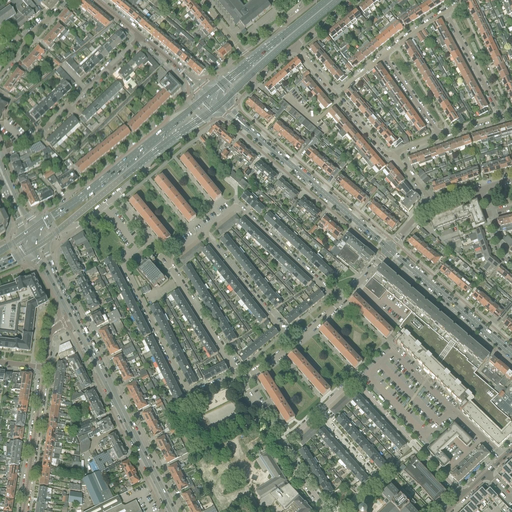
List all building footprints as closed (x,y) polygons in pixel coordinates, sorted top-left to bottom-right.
[(34,17),(39,12),(36,8),(29,0),(14,0),(11,3),(19,13),(20,15),(27,9),(34,17)] [(54,0),(43,0),(40,4),(43,6),(44,8),(46,10),(50,12),(51,11),(57,4),(58,3),(54,0)] [(81,0),(77,5),(82,9),(87,2),(85,0),(81,0)] [(114,5),(114,6),(117,8),(118,8),(123,2),(121,0),(117,0),(114,5)] [(119,10),(122,12),(131,1),(129,0),(124,0),(123,2),(118,8),(120,10),(119,10)] [(131,0),(131,1),(122,12),(124,14),(125,14),(126,15),(135,4),(137,1),(135,0),(131,0)] [(217,0),(234,20),(233,21),(236,26),(240,23),(245,28),(271,7),(266,1),(266,0),(217,0)] [(369,0),(364,4),(369,11),(374,7),(369,0)] [(429,0),(424,0),(422,1),(424,5),(429,11),(434,8),(430,1),(429,0)] [(466,3),(466,4),(469,10),(476,7),(479,6),(476,0),(475,0),(474,1),(473,0),(473,1),(466,4),(466,3)] [(511,1),(506,3),(503,4),(505,10),(511,7),(511,1)] [(82,9),(86,12),(91,6),(90,5),(90,4),(87,2),(82,9)] [(186,8),(190,12),(196,7),(193,2),(186,8)] [(127,17),(130,19),(138,9),(139,8),(135,4),(126,15),(127,16),(127,17)] [(369,11),(364,4),(359,8),(359,9),(359,8),(364,14),(363,15),(366,19),(370,16),(367,13),(369,11)] [(424,5),(418,8),(423,15),(429,11),(424,5)] [(86,12),(84,14),(85,14),(88,18),(90,16),(96,9),(93,6),(92,7),(91,6),(86,12)] [(411,9),(417,19),(423,15),(418,8),(417,6),(411,9)] [(190,12),(187,14),(190,19),(193,17),(200,11),(196,7),(190,12)] [(469,10),(472,17),(479,13),(476,7),(469,10)] [(20,15),(19,13),(15,16),(9,8),(0,14),(0,26),(11,19),(14,24),(11,26),(16,32),(27,23),(20,15)] [(20,15),(27,23),(34,17),(27,9),(20,15)] [(87,28),(92,21),(99,13),(98,12),(99,11),(96,9),(90,16),(92,18),(87,24),(84,22),(79,29),(79,30),(83,33),(85,30),(87,28)] [(130,19),(134,22),(142,12),(138,9),(130,19)] [(411,9),(405,13),(411,23),(417,19),(411,9)] [(64,11),(62,14),(68,20),(70,22),(72,24),(73,22),(71,21),(74,17),(72,15),(69,13),(66,10),(64,11)] [(155,13),(153,16),(157,19),(161,14),(157,10),(155,13)] [(356,11),(351,15),(356,21),(359,19),(363,23),(366,21),(361,16),(360,17),(358,14),(359,13),(357,10),(356,11)] [(135,23),(138,25),(147,14),(143,11),(142,12),(134,22),(135,23)] [(192,22),(194,23),(204,16),(200,11),(193,17),(190,19),(192,21),(192,22)] [(472,17),(475,23),(482,20),(485,18),(482,12),(479,13),(472,17)] [(92,21),(96,25),(97,24),(104,16),(101,13),(100,14),(99,13),(92,21)] [(402,15),(397,18),(401,25),(403,24),(405,26),(404,27),(405,26),(411,23),(405,13),(402,15)] [(68,20),(62,14),(58,19),(66,26),(70,22),(68,20)] [(147,14),(138,25),(141,28),(142,29),(151,18),(147,14)] [(351,15),(346,19),(352,25),(356,21),(351,15)] [(97,28),(95,31),(98,34),(108,25),(112,22),(104,16),(97,24),(96,25),(95,26),(97,28)] [(151,18),(142,29),(146,33),(152,25),(157,19),(153,16),(152,17),(151,17),(151,18)] [(198,27),(201,26),(207,20),(204,16),(194,23),(195,23),(195,24),(197,26),(198,27)] [(346,19),(342,22),(347,29),(352,25),(346,19)] [(395,20),(390,24),(392,27),(397,33),(402,28),(403,28),(402,28),(399,24),(397,22),(395,19),(395,20)] [(73,24),(77,28),(81,24),(77,20),(73,24)] [(201,26),(204,30),(211,25),(207,20),(201,26)] [(434,24),(431,26),(435,32),(437,30),(444,26),(441,20),(440,20),(441,20),(434,24),(434,23),(433,24),(434,24)] [(475,23),(478,29),(485,26),(482,20),(475,23)] [(342,22),(337,26),(342,33),(347,29),(342,22)] [(58,24),(54,29),(60,34),(63,37),(63,36),(64,35),(65,35),(65,34),(67,32),(67,33),(67,32),(64,29),(66,28),(61,23),(59,25),(58,24)] [(152,25),(146,33),(150,36),(156,29),(152,25)] [(204,30),(202,32),(206,37),(208,35),(211,32),(215,29),(211,25),(204,30)] [(478,29),(481,36),(491,31),(488,25),(485,26),(478,29)] [(337,26),(332,30),(338,37),(342,33),(337,26)] [(437,30),(440,36),(448,33),(444,26),(437,30)] [(119,32),(115,35),(121,42),(126,38),(125,37),(127,35),(117,27),(116,28),(119,32)] [(392,27),(386,31),(391,37),(397,33),(392,27)] [(384,28),(379,33),(381,35),(386,42),(391,37),(386,31),(384,28)] [(54,29),(50,33),(56,38),(59,41),(63,37),(60,34),(54,29)] [(156,29),(150,36),(152,37),(155,39),(160,32),(156,29)] [(338,37),(332,30),(327,34),(328,34),(333,40),(332,40),(333,41),(338,37)] [(481,36),(484,42),(491,39),(490,35),(493,34),(491,31),(481,36)] [(157,42),(158,43),(164,36),(160,32),(155,39),(158,42),(157,42)] [(50,33),(46,37),(52,43),(54,45),(52,43),(56,38),(50,33)] [(160,44),(163,46),(168,39),(170,37),(166,33),(164,36),(158,43),(160,44)] [(441,37),(438,38),(441,44),(451,39),(448,33),(440,36),(441,37)] [(110,39),(117,46),(121,42),(115,35),(110,39)] [(381,35),(375,40),(380,46),(386,42),(381,35)] [(168,39),(163,46),(166,48),(165,49),(166,50),(172,42),(175,39),(171,36),(170,37),(168,39)] [(52,43),(46,37),(42,42),(43,43),(41,45),(46,49),(48,47),(50,49),(54,45),(52,43)] [(76,38),(74,40),(80,45),(78,46),(76,48),(78,50),(80,48),(84,45),(76,38)] [(106,44),(112,51),(117,46),(110,39),(106,44)] [(445,46),(447,49),(454,45),(451,39),(441,44),(440,44),(442,47),(445,46)] [(491,39),(484,42),(487,48),(494,45),(496,44),(495,40),(492,41),(491,39)] [(375,40),(370,44),(375,51),(380,46),(375,40)] [(367,41),(362,46),(362,47),(364,49),(369,55),(375,51),(370,44),(367,41)] [(403,45),(407,52),(413,48),(409,41),(409,42),(403,46),(403,45)] [(168,50),(171,53),(176,46),(172,42),(166,50),(168,51),(168,50)] [(310,49),(309,49),(314,55),(321,50),(318,47),(321,44),(319,42),(316,44),(315,44),(316,45),(310,49)] [(101,48),(108,55),(112,51),(106,44),(101,48)] [(225,44),(221,48),(226,55),(231,51),(225,44)] [(494,45),(487,48),(490,55),(497,51),(499,50),(496,44),(494,45)] [(173,55),(174,56),(182,47),(181,45),(179,48),(176,46),(171,53),(174,55),(173,55)] [(226,55),(221,48),(218,45),(214,49),(221,59),(226,55)] [(447,49),(450,55),(457,51),(454,45),(447,49)] [(413,48),(407,52),(410,58),(417,54),(420,52),(416,46),(413,48)] [(38,47),(34,51),(39,56),(43,52),(38,47)] [(182,47),(174,56),(176,57),(179,59),(184,53),(186,50),(184,49),(184,48),(182,47)] [(362,47),(357,51),(359,53),(364,60),(369,55),(364,49),(362,47)] [(97,52),(104,59),(108,55),(101,48),(97,52)] [(314,55),(319,60),(325,55),(321,50),(314,55)] [(34,51),(30,56),(35,61),(39,56),(34,51)] [(450,55),(454,61),(461,57),(457,51),(450,55)] [(490,55),(493,61),(500,58),(497,51),(490,55)] [(93,56),(99,63),(104,59),(97,52),(93,56)] [(153,70),(150,73),(151,75),(159,67),(145,52),(142,56),(140,53),(135,57),(142,64),(144,66),(148,62),(152,67),(151,68),(153,70)] [(184,53),(179,59),(182,62),(181,62),(183,63),(188,56),(190,54),(188,52),(187,54),(184,53)] [(410,58),(414,64),(421,60),(424,58),(420,52),(417,54),(410,58)] [(359,53),(353,58),(359,64),(364,60),(359,53)] [(207,58),(205,61),(207,62),(209,60),(215,64),(217,61),(210,55),(207,58)] [(319,60),(324,66),(330,60),(325,55),(319,60)] [(30,56),(26,60),(31,65),(35,61),(30,56)] [(88,60),(95,67),(99,63),(93,56),(88,60)] [(184,64),(187,66),(192,59),(188,56),(183,63),(184,64)] [(192,59),(187,66),(190,68),(189,69),(191,70),(198,61),(199,59),(201,57),(199,56),(197,58),(195,61),(192,59)] [(137,69),(142,64),(135,57),(131,62),(137,69)] [(454,61),(457,67),(464,63),(461,57),(454,61)] [(349,58),(346,60),(348,62),(348,63),(350,65),(353,68),(352,69),(353,69),(359,64),(353,58),(351,60),(349,58)] [(493,61),(496,68),(503,64),(500,58),(493,61)] [(297,59),(292,64),(298,70),(302,65),(297,60),(297,59)] [(31,65),(26,60),(21,64),(27,70),(31,65)] [(84,64),(90,71),(95,67),(88,60),(84,64)] [(324,66),(328,71),(334,66),(330,60),(324,66)] [(414,64),(418,70),(425,66),(421,60),(414,64)] [(192,70),(195,73),(200,66),(198,64),(200,63),(198,61),(191,70),(192,71),(192,70)] [(133,73),(137,69),(131,62),(126,66),(133,73)] [(200,66),(195,73),(197,75),(199,76),(204,69),(207,71),(210,70),(203,63),(200,66)] [(457,67),(460,73),(467,70),(464,63),(457,67)] [(503,64),(496,68),(499,74),(506,70),(504,67),(508,66),(506,63),(503,64)] [(79,65),(78,67),(79,68),(79,69),(80,69),(82,72),(84,74),(86,75),(90,71),(84,64),(81,67),(79,65)] [(292,64),(287,68),(293,74),(298,70),(292,64)] [(374,78),(378,75),(384,71),(380,64),(380,65),(374,69),(373,69),(376,73),(373,74),(373,76),(374,78)] [(129,77),(133,73),(126,66),(122,70),(129,77)] [(334,66),(328,71),(333,76),(339,71),(334,66)] [(418,70),(421,76),(428,71),(425,66),(418,70)] [(287,68),(283,72),(289,78),(293,74),(287,68)] [(342,68),(333,76),(338,82),(338,81),(343,77),(344,77),(341,74),(344,71),(342,68)] [(17,69),(14,74),(20,79),(24,74),(17,69)] [(124,81),(129,77),(122,70),(118,74),(124,81)] [(421,76),(425,82),(432,77),(434,76),(430,70),(428,71),(421,76)] [(460,73),(464,80),(471,76),(467,70),(460,73)] [(499,74),(502,80),(509,77),(506,70),(499,74)] [(38,71),(34,75),(39,80),(43,77),(42,74),(38,71)] [(378,75),(375,77),(379,83),(382,81),(388,76),(384,71),(378,75)] [(283,72),(278,76),(284,82),(289,78),(283,72)] [(14,74),(10,79),(16,83),(20,79),(14,74)] [(158,86),(162,90),(169,98),(171,99),(180,90),(181,89),(180,87),(168,75),(158,86)] [(278,76),(274,80),(280,86),(284,82),(278,76)] [(382,81),(384,84),(381,86),(381,87),(383,89),(383,88),(386,87),(392,82),(388,76),(382,81)] [(432,77),(425,82),(429,88),(438,82),(434,76),(432,77)] [(464,87),(467,86),(474,82),(471,76),(464,80),(461,81),(464,87)] [(302,82),(307,88),(313,83),(308,77),(308,78),(303,83),(302,82)] [(502,80),(505,87),(511,83),(509,77),(502,80)] [(150,78),(141,87),(143,89),(152,80),(150,78)] [(10,79),(6,83),(13,88),(16,90),(19,86),(16,83),(10,79)] [(63,80),(58,84),(60,86),(67,93),(71,89),(70,88),(68,85),(66,83),(65,82),(64,81),(63,80)] [(274,80),(269,84),(275,90),(276,91),(281,87),(280,86),(274,80)] [(429,88),(432,94),(442,87),(439,81),(438,82),(429,88)] [(386,87),(383,88),(388,94),(390,92),(396,88),(392,82),(386,87)] [(467,86),(464,87),(468,93),(477,88),(474,82),(467,86)] [(13,88),(6,83),(3,88),(5,89),(9,93),(13,88)] [(114,86),(112,87),(118,93),(122,89),(116,83),(114,85),(114,86)] [(307,88),(312,94),(318,89),(313,83),(307,88)] [(275,90),(269,84),(264,88),(265,88),(270,94),(275,90)] [(60,86),(56,90),(63,97),(67,93),(60,86)] [(129,88),(126,91),(130,95),(138,87),(137,86),(132,91),(131,91),(129,88)] [(110,90),(108,91),(113,97),(118,93),(112,87),(109,89),(110,90)] [(141,87),(132,96),(133,98),(143,89),(141,87)] [(349,99),(356,94),(358,92),(353,87),(351,89),(351,88),(350,89),(351,89),(345,94),(345,93),(344,94),(349,99)] [(432,94),(436,99),(446,94),(446,93),(442,87),(432,94)] [(390,92),(388,94),(392,100),(400,93),(396,88),(390,92)] [(468,93),(471,100),(474,98),(481,94),(477,88),(468,93)] [(312,94),(316,99),(322,94),(318,89),(312,94)] [(56,90),(52,95),(58,102),(63,97),(56,90)] [(153,99),(160,107),(164,103),(166,102),(165,102),(169,98),(162,90),(161,91),(162,92),(160,94),(159,93),(155,97),(156,98),(154,100),(153,99)] [(105,94),(104,96),(109,101),(113,97),(108,91),(107,91),(105,93),(105,94)] [(400,93),(392,100),(396,105),(398,104),(405,99),(400,93)] [(316,99),(321,104),(327,99),(322,94),(316,99)] [(349,99),(354,105),(360,99),(356,94),(349,99)] [(446,94),(436,99),(440,105),(447,101),(449,99),(446,94)] [(474,98),(477,104),(484,100),(481,94),(474,98)] [(52,95),(47,99),(54,106),(58,102),(52,95)] [(101,98),(99,100),(105,105),(109,101),(104,96),(103,95),(101,97),(101,98)] [(132,96),(123,105),(124,106),(133,98),(132,96)] [(246,104),(252,109),(257,102),(252,98),(249,101),(246,104)] [(47,99),(43,103),(49,110),(54,106),(47,99)] [(97,102),(95,104),(100,109),(105,105),(99,100),(99,99),(96,101),(97,102)] [(144,107),(144,108),(151,116),(155,112),(157,111),(156,110),(160,107),(153,99),(152,100),(153,101),(151,103),(150,102),(146,105),(147,106),(145,109),(144,107)] [(327,99),(321,104),(326,110),(326,109),(331,105),(332,105),(327,99)] [(354,105),(359,110),(365,105),(360,99),(354,105)] [(400,106),(396,109),(398,112),(402,109),(409,105),(405,99),(398,104),(400,106)] [(484,100),(477,104),(480,110),(477,112),(479,116),(488,111),(487,111),(485,108),(487,107),(488,107),(484,100)] [(440,105),(444,111),(450,107),(447,101),(440,105)] [(255,112),(256,112),(261,106),(257,102),(252,109),(253,110),(252,110),(255,112)] [(43,103),(38,107),(45,114),(49,110),(43,103)] [(92,106),(91,108),(96,114),(100,109),(95,104),(94,103),(92,105),(92,106)] [(359,110),(363,115),(369,110),(371,108),(367,103),(365,105),(359,110)] [(123,105),(104,123),(106,125),(124,106),(123,105)] [(402,109),(398,112),(400,115),(404,112),(406,115),(413,110),(409,105),(402,109)] [(259,115),(260,116),(265,109),(261,106),(256,112),(257,113),(257,114),(259,116),(259,115)] [(450,107),(444,111),(447,117),(454,113),(456,112),(456,110),(455,109),(454,109),(452,106),(450,107)] [(38,107),(34,111),(41,118),(45,114),(38,107)] [(88,110),(86,112),(91,118),(96,114),(91,108),(90,107),(87,110),(88,110)] [(265,109),(260,116),(261,117),(261,118),(263,119),(264,119),(271,111),(272,111),(267,107),(265,109)] [(135,116),(135,117),(142,124),(146,121),(147,119),(151,116),(144,108),(143,108),(144,109),(142,112),(141,110),(137,114),(138,115),(136,117),(135,116)] [(328,113),(333,119),(339,114),(334,108),(329,113),(328,113)] [(264,119),(268,123),(274,117),(277,112),(275,110),(274,109),(273,109),(272,111),(271,111),(264,119)] [(363,115),(368,120),(374,115),(369,110),(363,115)] [(406,115),(410,121),(417,116),(413,110),(406,115)] [(27,113),(25,115),(33,124),(35,121),(36,122),(41,118),(34,111),(30,115),(27,113)] [(81,116),(82,117),(87,122),(91,118),(86,112),(86,111),(83,114),(84,114),(82,116),(81,115),(81,116)] [(368,120),(372,126),(378,120),(380,119),(381,118),(376,113),(374,115),(368,120)] [(454,113),(447,117),(451,124),(452,124),(451,123),(458,119),(458,120),(454,113)] [(333,119),(338,124),(344,119),(339,114),(333,119)] [(410,121),(414,126),(421,122),(417,116),(410,121)] [(72,117),(67,121),(73,127),(78,123),(72,117)] [(142,124),(135,117),(134,117),(135,118),(133,120),(132,119),(128,123),(129,124),(127,126),(126,125),(125,126),(133,133),(137,129),(137,130),(138,128),(142,124)] [(338,124),(335,126),(340,132),(342,129),(343,129),(349,124),(344,119),(338,124)] [(378,120),(372,126),(377,131),(383,126),(385,124),(380,119),(378,120)] [(67,121),(63,125),(69,132),(73,127),(67,121)] [(276,131),(278,132),(283,126),(279,122),(274,128),(274,129),(274,130),(276,132),(276,131)] [(427,132),(424,128),(425,128),(421,122),(414,126),(418,132),(417,133),(420,136),(426,132),(427,132)] [(89,125),(87,127),(91,132),(98,125),(96,123),(92,127),(90,127),(89,125)] [(104,123),(95,132),(97,134),(106,125),(104,123)] [(340,132),(338,133),(342,138),(347,135),(353,129),(349,124),(343,129),(342,129),(340,132)] [(377,131),(381,136),(388,131),(385,128),(387,126),(385,124),(383,126),(377,131)] [(63,125),(59,129),(65,136),(69,132),(63,125)] [(213,133),(216,136),(222,128),(218,125),(217,125),(216,125),(215,125),(215,126),(212,130),(211,129),(208,133),(211,136),(213,133)] [(505,125),(498,127),(501,138),(508,136),(505,125)] [(113,134),(120,142),(124,139),(126,138),(125,138),(130,134),(123,126),(122,127),(123,128),(121,130),(120,128),(116,132),(117,133),(114,135),(113,134)] [(282,135),(282,136),(288,129),(283,126),(278,132),(279,133),(279,134),(281,136),(282,135)] [(498,127),(491,129),(494,137),(494,140),(495,140),(501,138),(500,135),(498,127)] [(214,142),(216,144),(227,132),(223,129),(222,129),(222,128),(216,136),(218,137),(214,142)] [(59,129),(54,133),(60,140),(65,136),(59,129)] [(286,139),(292,133),(288,129),(282,136),(284,137),(283,138),(285,140),(286,139)] [(347,135),(352,140),(358,135),(353,129),(347,135)] [(491,129),(485,131),(488,141),(494,140),(491,129)] [(292,133),(286,139),(288,141),(287,141),(289,143),(290,142),(290,143),(296,136),(298,134),(294,130),(292,133)] [(381,136),(386,141),(392,136),(388,131),(381,136)] [(485,131),(478,133),(480,141),(481,144),(488,142),(488,141),(485,131)] [(95,132),(86,141),(87,143),(97,134),(95,132)] [(227,132),(216,144),(221,147),(231,136),(230,136),(230,135),(227,132)] [(54,133),(50,138),(56,144),(58,147),(62,143),(63,142),(60,140),(54,133)] [(480,141),(478,133),(471,135),(471,136),(473,143),(480,141)] [(104,142),(103,142),(110,150),(114,147),(116,146),(115,146),(120,142),(113,134),(112,135),(113,136),(111,137),(110,136),(106,140),(107,141),(104,143),(104,142)] [(296,136),(290,143),(292,144),(291,145),(294,147),(294,146),(295,146),(300,140),(298,138),(300,135),(298,134),(296,136)] [(352,140),(356,145),(362,140),(358,135),(352,140)] [(220,155),(223,157),(227,152),(225,150),(226,150),(230,145),(235,140),(231,136),(221,147),(220,148),(223,151),(220,155)] [(392,136),(386,141),(391,147),(393,145),(395,148),(402,142),(400,138),(396,141),(392,136)] [(469,136),(461,139),(464,146),(471,144),(471,143),(471,144),(468,137),(469,136)] [(202,137),(199,139),(206,147),(208,144),(202,137)] [(56,144),(50,138),(45,142),(51,148),(56,144)] [(300,140),(295,146),(299,150),(301,147),(303,146),(305,148),(311,141),(308,139),(307,140),(307,141),(306,141),(302,138),(300,140)] [(305,154),(310,158),(315,151),(317,150),(313,147),(318,141),(315,138),(306,149),(308,151),(305,154)] [(461,139),(455,141),(458,149),(464,146),(461,139)] [(356,145),(354,147),(359,152),(361,150),(367,145),(362,140),(356,145)] [(87,143),(86,141),(77,149),(79,151),(87,143)] [(455,141),(448,143),(451,151),(458,149),(455,141)] [(94,150),(93,150),(100,158),(104,155),(106,154),(110,150),(103,142),(102,142),(101,143),(100,143),(99,144),(100,145),(96,148),(97,149),(95,151),(94,150)] [(11,158),(10,159),(11,164),(19,161),(19,162),(24,160),(41,151),(45,149),(39,143),(26,150),(26,149),(24,149),(27,155),(22,157),(18,159),(16,153),(10,156),(11,158)] [(227,152),(223,157),(226,160),(229,156),(231,154),(232,155),(235,152),(237,154),(237,153),(243,146),(238,143),(234,148),(230,153),(229,154),(227,152)] [(448,143),(442,146),(444,153),(448,152),(449,155),(452,154),(451,151),(448,143)] [(361,150),(365,156),(372,150),(367,145),(361,150)] [(238,156),(235,159),(237,161),(241,157),(248,150),(244,147),(243,147),(243,146),(237,153),(237,154),(236,155),(238,156)] [(442,146),(435,148),(438,155),(438,156),(439,158),(445,156),(444,153),(442,146)] [(45,149),(41,151),(44,157),(50,154),(53,153),(48,147),(45,149)] [(435,148),(429,150),(431,158),(438,156),(435,148)] [(84,158),(83,158),(90,166),(94,163),(96,162),(100,158),(93,150),(94,151),(91,153),(90,152),(86,156),(87,157),(85,159),(84,158)] [(244,160),(246,161),(252,154),(248,150),(241,157),(242,158),(238,162),(240,164),(244,160)] [(365,156),(362,159),(367,164),(370,161),(376,156),(372,150),(365,156)] [(422,153),(425,160),(426,163),(432,161),(431,158),(429,150),(422,153)] [(313,161),(314,161),(319,155),(315,151),(310,158),(311,159),(311,160),(313,162),(313,161)] [(422,153),(416,155),(418,162),(418,163),(419,166),(426,163),(425,160),(422,153)] [(242,173),(244,176),(249,170),(247,169),(252,164),(252,163),(256,158),(252,154),(246,161),(248,163),(246,166),(246,167),(244,169),(245,170),(242,173)] [(181,161),(187,169),(194,164),(188,155),(186,157),(181,161)] [(319,155),(314,161),(315,163),(317,165),(318,165),(324,159),(319,155)] [(418,163),(416,155),(408,158),(409,158),(411,165),(418,163)] [(370,161),(367,164),(371,169),(375,166),(381,161),(376,156),(370,161)] [(57,158),(53,160),(56,166),(62,163),(57,158)] [(74,165),(73,166),(77,170),(80,174),(84,171),(85,171),(86,170),(90,166),(83,158),(84,159),(81,161),(80,160),(76,164),(77,165),(75,167),(74,165)] [(505,159),(503,160),(504,164),(505,164),(507,168),(511,166),(511,164),(511,161),(510,161),(509,158),(505,159)] [(31,164),(14,171),(16,176),(28,172),(27,169),(28,169),(28,170),(33,168),(32,167),(35,165),(35,164),(36,164),(41,162),(40,159),(31,164)] [(322,168),(322,169),(328,162),(324,159),(318,165),(320,166),(319,167),(321,169),(322,168)] [(69,171),(63,175),(70,185),(77,180),(73,173),(77,170),(73,166),(71,164),(71,163),(68,160),(64,163),(69,171)] [(503,160),(497,161),(499,166),(500,165),(501,170),(507,168),(505,164),(504,164),(503,160)] [(20,162),(12,165),(14,171),(31,164),(30,161),(21,165),(20,162)] [(255,167),(253,169),(257,173),(258,171),(259,171),(259,170),(264,165),(263,164),(263,163),(263,162),(262,162),(261,162),(260,161),(255,167)] [(328,162),(322,169),(324,170),(323,171),(325,172),(326,172),(327,172),(333,165),(329,161),(328,162)] [(381,161),(375,166),(380,172),(380,171),(385,167),(386,167),(381,161)] [(497,161),(492,163),(493,167),(494,167),(495,171),(501,170),(500,165),(499,166),(497,161)] [(492,163),(486,165),(487,169),(488,169),(490,173),(495,171),(494,167),(493,167),(492,163)] [(187,169),(194,178),(201,172),(194,164),(187,169)] [(384,169),(389,175),(395,170),(390,164),(385,169),(384,169)] [(261,173),(258,176),(260,178),(264,173),(264,174),(269,168),(265,165),(264,165),(259,170),(259,171),(258,171),(261,173)] [(333,165),(327,172),(328,173),(327,174),(329,176),(330,175),(331,176),(334,178),(339,171),(333,165)] [(487,169),(486,165),(480,166),(481,171),(482,171),(484,175),(490,173),(488,169),(487,169)] [(265,174),(261,178),(263,180),(265,177),(267,179),(273,173),(273,172),(271,170),(269,168),(264,174),(265,174)] [(52,170),(42,176),(45,180),(54,173),(53,171),(52,170)] [(390,183),(391,183),(400,175),(395,170),(389,175),(386,178),(390,183)] [(194,178),(201,186),(208,180),(201,172),(194,178)] [(268,179),(266,181),(268,182),(266,184),(268,186),(267,187),(269,190),(272,187),(270,185),(272,183),(273,182),(278,176),(276,176),(277,175),(277,174),(276,174),(276,173),(275,173),(274,173),(274,174),(273,173),(267,179),(268,179)] [(27,174),(17,179),(20,184),(24,182),(27,181),(35,177),(34,175),(28,177),(27,174)] [(53,176),(46,181),(48,182),(51,186),(54,184),(56,182),(56,183),(62,191),(70,185),(63,175),(58,179),(59,181),(57,182),(53,176)] [(339,184),(340,185),(346,179),(342,175),(336,182),(337,182),(336,183),(338,185),(339,184)] [(395,188),(398,186),(404,181),(400,175),(391,183),(395,188)] [(155,182),(162,191),(169,185),(162,176),(160,178),(155,182)] [(344,188),(345,189),(350,183),(346,179),(340,185),(342,187),(341,187),(343,189),(344,188)] [(20,185),(23,191),(38,183),(41,182),(39,180),(29,184),(28,182),(20,185)] [(201,186),(208,194),(215,188),(208,180),(201,186)] [(239,185),(238,185),(245,191),(249,186),(248,185),(247,184),(242,180),(239,185)] [(278,188),(280,190),(286,183),(284,180),(283,181),(281,180),(276,185),(273,188),(272,187),(269,190),(265,194),(268,196),(273,190),(275,192),(278,188)] [(437,180),(431,182),(433,187),(432,187),(434,193),(439,191),(438,186),(439,186),(438,182),(437,180)] [(395,188),(395,189),(396,190),(397,191),(399,192),(402,190),(406,194),(406,199),(407,199),(413,205),(417,200),(417,201),(418,200),(417,200),(420,197),(414,193),(411,191),(412,190),(405,182),(404,181),(398,186),(395,188)] [(280,189),(280,190),(282,192),(281,193),(283,195),(290,187),(288,185),(289,185),(286,183),(280,189)] [(348,192),(349,192),(354,186),(350,183),(345,189),(346,190),(345,191),(347,192),(348,192)] [(36,185),(23,191),(26,196),(33,192),(32,190),(37,187),(36,185)] [(162,191),(169,199),(176,193),(169,185),(162,191)] [(352,195),(353,196),(359,189),(354,186),(349,192),(350,194),(349,194),(351,196),(352,195)] [(283,195),(285,197),(286,195),(289,197),(295,190),(292,188),(290,187),(283,195)] [(215,188),(208,194),(214,202),(222,197),(215,188)] [(33,192),(26,196),(28,202),(49,191),(47,189),(37,194),(36,191),(33,192)] [(356,199),(357,200),(363,193),(359,189),(353,196),(354,197),(354,198),(356,200),(356,199)] [(391,192),(386,197),(389,200),(393,203),(395,200),(391,197),(397,191),(396,190),(395,189),(391,192)] [(51,190),(28,202),(31,207),(53,196),(53,193),(51,190)] [(289,197),(291,199),(289,201),(291,203),(290,204),(292,206),(294,204),(297,200),(295,198),(299,194),(297,193),(297,192),(295,190),(289,197)] [(246,192),(241,198),(246,203),(249,200),(247,199),(250,195),(246,192)] [(357,201),(359,203),(360,202),(361,203),(362,202),(365,204),(368,200),(369,199),(367,197),(368,195),(364,192),(363,193),(357,200),(358,200),(357,201)] [(169,199),(176,207),(183,201),(176,193),(169,199)] [(249,200),(246,203),(250,207),(256,201),(256,200),(258,198),(252,193),(250,195),(247,199),(249,200)] [(130,203),(137,211),(144,206),(137,197),(135,199),(130,203)] [(292,208),(290,210),(293,213),(296,209),(299,212),(300,211),(308,202),(308,201),(306,199),(305,199),(304,198),(300,202),(298,201),(295,205),(292,208)] [(371,204),(367,208),(372,211),(378,205),(377,205),(380,202),(375,198),(373,201),(371,204)] [(413,205),(407,199),(406,199),(405,198),(400,204),(402,206),(401,206),(402,207),(403,207),(408,211),(413,205)] [(176,207),(182,215),(189,210),(183,201),(176,207)] [(256,201),(250,207),(254,210),(257,207),(258,209),(261,206),(256,201)] [(436,230),(435,229),(455,222),(471,216),(474,223),(471,224),(473,229),(480,226),(484,224),(483,222),(484,221),(477,201),(469,204),(470,205),(464,207),(464,206),(431,218),(432,222),(431,222),(434,231),(436,230)] [(304,215),(305,214),(313,205),(309,202),(308,202),(300,211),(304,215)] [(308,215),(310,217),(317,209),(316,209),(317,208),(313,205),(305,214),(307,215),(308,215)] [(376,214),(376,215),(382,208),(378,205),(372,211),(373,212),(373,213),(375,215),(376,214)] [(137,211),(143,220),(150,214),(144,206),(137,211)] [(257,207),(254,210),(259,215),(265,209),(261,206),(258,209),(257,207)] [(379,217),(380,218),(386,212),(387,210),(383,206),(382,208),(376,215),(378,216),(377,217),(379,218),(379,217)] [(317,209),(310,217),(312,218),(312,219),(314,221),(312,223),(314,225),(319,219),(317,217),(321,213),(319,212),(319,211),(318,210),(317,210),(317,209)] [(189,210),(182,215),(189,223),(196,217),(189,210)] [(386,212),(380,218),(382,219),(381,220),(383,222),(384,221),(384,222),(390,215),(391,214),(387,210),(386,212)] [(264,219),(269,224),(272,222),(271,220),(274,217),(269,213),(264,219)] [(143,220),(150,228),(157,222),(150,214),(143,220)] [(388,225),(389,225),(394,219),(390,215),(384,222),(386,223),(385,224),(387,226),(388,225)] [(269,224),(273,228),(279,222),(274,217),(271,220),(272,222),(269,224)] [(319,225),(318,226),(322,230),(324,228),(330,221),(328,219),(329,219),(327,217),(326,217),(322,221),(320,224),(319,225)] [(509,217),(503,218),(505,229),(511,227),(509,217)] [(241,221),(238,225),(242,229),(248,223),(243,218),(241,221)] [(503,218),(497,220),(500,232),(502,231),(502,230),(505,229),(503,218)] [(394,219),(389,225),(390,227),(393,230),(396,227),(397,228),(400,224),(398,222),(395,219),(394,219)] [(325,231),(327,233),(334,225),(332,223),(333,222),(331,221),(330,221),(324,228),(326,229),(325,231)] [(150,228),(157,236),(164,230),(157,222),(150,228)] [(273,228),(277,232),(280,229),(281,230),(284,227),(279,222),(273,228)] [(248,223),(242,229),(247,233),(252,227),(248,223)] [(331,237),(333,234),(339,228),(338,228),(339,227),(337,225),(336,226),(334,225),(327,233),(331,237)] [(315,226),(308,233),(311,235),(317,228),(315,226)] [(252,227),(247,233),(251,237),(257,231),(252,227)] [(277,232),(282,237),(288,231),(284,227),(281,230),(280,229),(277,232)] [(333,234),(331,237),(335,241),(343,232),(343,231),(341,229),(341,230),(339,228),(333,234)] [(475,233),(468,236),(469,239),(484,234),(483,231),(482,231),(481,229),(476,230),(474,231),(475,233)] [(164,230),(157,236),(163,244),(171,238),(164,230)] [(257,231),(251,237),(256,241),(262,235),(257,231)] [(282,237),(288,241),(290,239),(289,237),(292,234),(288,231),(282,237)] [(64,254),(77,247),(88,242),(83,232),(72,239),(72,240),(68,243),(68,242),(61,247),(61,249),(64,254)] [(288,241),(292,245),(297,239),(292,234),(289,237),(290,239),(288,241)] [(340,243),(344,247),(353,238),(348,234),(340,243)] [(408,242),(414,247),(419,240),(421,238),(416,234),(414,236),(411,240),(410,239),(408,242)] [(484,234),(469,239),(471,242),(477,240),(478,242),(485,240),(484,237),(485,237),(484,234)] [(226,235),(220,241),(224,245),(227,242),(228,244),(231,241),(226,235)] [(262,235),(256,241),(260,246),(266,240),(262,235)] [(340,253),(337,256),(348,266),(351,263),(353,265),(366,249),(353,238),(344,247),(340,253)] [(292,245),(295,249),(298,246),(299,247),(302,244),(297,239),(292,245)] [(266,240),(260,246),(265,250),(271,244),(266,240)] [(417,250),(418,250),(423,244),(419,240),(414,247),(415,248),(414,249),(417,250)] [(479,245),(472,247),(474,250),(480,248),(481,249),(487,247),(487,246),(488,245),(487,242),(486,243),(485,240),(478,242),(479,245)] [(227,242),(224,245),(228,251),(235,245),(231,241),(228,244),(227,242)] [(271,244),(265,250),(269,254),(275,248),(271,244)] [(295,249),(301,254),(306,248),(302,244),(299,247),(298,246),(295,249)] [(421,253),(422,254),(428,247),(423,244),(418,250),(419,251),(419,252),(421,254),(421,253)] [(235,245),(228,251),(233,257),(236,254),(235,252),(238,249),(235,245)] [(425,257),(426,257),(432,251),(433,249),(429,246),(428,247),(422,254),(423,255),(423,256),(425,258),(425,257)] [(77,247),(64,254),(65,255),(65,256),(65,257),(66,257),(67,260),(80,254),(77,247)] [(206,249),(202,252),(206,257),(212,252),(208,247),(206,249)] [(337,256),(340,253),(334,247),(329,252),(335,258),(337,256)] [(474,253),(476,257),(490,251),(489,248),(488,248),(487,247),(481,249),(481,250),(474,253)] [(275,248),(269,254),(274,258),(280,252),(275,248)] [(301,254),(306,259),(309,256),(308,255),(310,251),(306,248),(301,254)] [(236,254),(233,257),(236,261),(243,255),(238,249),(235,252),(236,254)] [(351,263),(348,266),(358,274),(359,275),(362,272),(361,272),(368,265),(368,264),(375,257),(366,249),(353,265),(351,263)] [(306,259),(310,262),(316,256),(310,251),(308,255),(309,256),(306,259)] [(430,261),(436,254),(432,251),(426,257),(427,259),(429,261),(430,261)] [(484,258),(485,261),(491,257),(490,254),(491,254),(490,251),(476,257),(477,260),(484,258)] [(212,252),(206,257),(210,262),(216,257),(212,252)] [(280,252),(274,258),(279,263),(284,256),(280,252)] [(430,261),(434,265),(438,261),(440,259),(440,258),(442,256),(437,253),(436,254),(430,261)] [(80,254),(67,260),(68,262),(68,263),(69,264),(70,266),(79,262),(78,261),(80,260),(79,258),(81,256),(80,254)] [(243,255),(236,261),(239,265),(243,262),(244,264),(247,261),(243,255)] [(284,256),(279,263),(283,267),(289,261),(284,256)] [(310,262),(314,266),(317,263),(318,264),(321,261),(316,256),(310,262)] [(112,257),(104,261),(107,267),(115,263),(112,257)] [(216,257),(210,262),(214,267),(220,261),(216,257)] [(483,268),(486,271),(496,260),(494,258),(493,259),(491,257),(485,261),(487,263),(483,268)] [(70,266),(74,275),(78,274),(79,276),(82,274),(81,272),(84,270),(82,266),(81,267),(80,265),(84,263),(84,261),(82,259),(80,260),(78,261),(79,262),(70,266)] [(136,270),(153,289),(157,285),(159,288),(168,280),(165,277),(164,278),(162,276),(164,275),(153,263),(155,261),(153,259),(151,261),(149,259),(146,261),(145,260),(138,266),(139,267),(136,270)] [(496,260),(486,271),(489,273),(493,268),(496,270),(500,265),(498,263),(499,262),(496,260)] [(220,261),(214,267),(218,272),(224,266),(220,261)] [(243,262),(239,265),(244,270),(250,265),(247,261),(244,264),(243,262)] [(289,261),(283,267),(287,271),(293,265),(289,261)] [(314,266),(319,271),(325,265),(321,261),(318,264),(317,263),(314,266)] [(115,263),(107,267),(110,272),(117,268),(115,263)] [(443,273),(444,274),(450,268),(445,264),(440,271),(441,271),(440,272),(442,274),(443,273)] [(186,267),(182,269),(187,276),(190,274),(189,272),(192,269),(189,265),(186,267)] [(244,270),(249,276),(252,273),(250,272),(254,269),(250,265),(244,270)] [(293,265),(287,271),(292,275),(298,269),(293,265)] [(319,271),(324,276),(327,273),(326,272),(329,268),(325,265),(319,271)] [(379,285),(390,271),(383,265),(372,278),(379,285)] [(224,266),(218,272),(221,276),(228,271),(224,266)] [(448,277),(448,278),(454,271),(451,269),(453,267),(451,266),(450,268),(444,274),(446,276),(445,276),(447,278),(448,277)] [(95,267),(88,271),(90,277),(98,273),(95,267)] [(496,272),(500,276),(505,271),(501,267),(496,272)] [(117,268),(110,272),(113,278),(120,274),(117,268)] [(327,273),(324,276),(328,279),(334,273),(329,268),(326,272),(327,273)] [(190,274),(187,276),(189,280),(196,276),(192,269),(189,272),(190,274)] [(252,273),(249,276),(252,280),(258,275),(254,269),(250,272),(252,273)] [(298,269),(292,275),(297,279),(302,273),(298,269)] [(228,271),(221,276),(225,281),(232,276),(228,271)] [(393,297),(404,283),(398,278),(397,279),(396,277),(396,276),(390,271),(379,285),(372,278),(364,287),(379,300),(387,291),(393,297)] [(452,281),(453,281),(458,275),(454,271),(448,278),(450,279),(449,280),(451,282),(452,281)] [(503,278),(505,280),(510,274),(505,271),(500,276),(499,278),(501,280),(503,278)] [(302,273),(297,279),(301,283),(307,277),(302,273)] [(120,274),(113,278),(115,283),(123,279),(120,274)] [(78,287),(79,286),(88,281),(85,275),(75,281),(76,282),(78,286),(78,287)] [(258,275),(252,280),(255,284),(258,281),(260,283),(263,280),(258,275)] [(456,284),(457,285),(462,279),(458,275),(453,281),(454,283),(453,283),(456,285),(456,284)] [(28,288),(34,300),(37,307),(38,307),(38,308),(43,306),(42,305),(46,303),(33,276),(15,282),(16,284),(18,292),(19,292),(18,290),(22,289),(22,291),(26,290),(26,288),(28,288)] [(196,276),(189,280),(192,284),(196,282),(196,283),(197,284),(200,282),(196,276)] [(232,276),(225,281),(229,286),(236,280),(232,276)] [(307,277),(301,283),(306,288),(311,282),(307,277)] [(123,279),(115,283),(118,289),(126,285),(123,279)] [(460,288),(461,289),(467,282),(462,279),(457,285),(458,286),(458,287),(460,289),(460,288)] [(236,280),(229,286),(233,291),(240,285),(236,280)] [(258,281),(255,284),(260,290),(266,284),(263,280),(260,283),(258,281)] [(81,291),(82,292),(91,288),(88,281),(79,286),(80,289),(81,291)] [(196,282),(192,284),(196,291),(203,286),(200,282),(197,284),(196,283),(196,282)] [(467,282),(461,289),(465,292),(471,286),(467,282)] [(393,297),(407,309),(418,296),(413,291),(412,291),(410,290),(410,288),(404,283),(393,297)] [(7,286),(10,294),(16,292),(18,292),(16,284),(7,286)] [(266,284),(260,290),(264,295),(267,293),(266,291),(269,288),(266,284)] [(126,285),(118,289),(121,294),(128,290),(126,285)] [(240,285),(233,291),(237,296),(244,290),(240,285)] [(1,288),(3,296),(10,294),(7,286),(1,288)] [(203,286),(196,291),(200,297),(204,295),(202,293),(206,291),(203,286)] [(85,297),(85,298),(94,293),(91,288),(82,292),(83,295),(84,297),(85,297)] [(267,293),(264,295),(268,299),(274,294),(269,288),(266,291),(267,293)] [(475,293),(472,297),(476,300),(482,294),(477,290),(475,288),(473,291),(475,293)] [(128,290),(121,294),(124,299),(131,296),(128,290)] [(171,295),(168,297),(171,302),(174,300),(181,296),(178,290),(171,295)] [(244,290),(237,296),(241,300),(247,295),(244,290)] [(204,295),(200,297),(203,301),(210,297),(206,291),(202,293),(204,295)] [(320,291),(314,295),(319,301),(325,297),(320,291)] [(87,303),(88,304),(97,299),(94,293),(85,298),(86,301),(87,303)] [(274,294),(268,299),(271,304),(274,301),(275,303),(279,300),(274,294)] [(480,303),(481,304),(486,298),(482,294),(476,300),(478,302),(477,302),(479,304),(480,303)] [(241,300),(238,302),(242,307),(245,305),(251,300),(247,295),(241,300)] [(314,295),(310,299),(314,305),(319,301),(314,295)] [(131,296),(124,299),(127,305),(134,301),(132,298),(131,296)] [(181,296),(174,300),(177,305),(184,301),(181,296)] [(349,303),(361,315),(368,308),(355,296),(349,303)] [(415,299),(407,309),(412,313),(421,321),(433,308),(427,303),(426,303),(425,303),(425,302),(424,302),(424,301),(418,296),(415,299)] [(210,297),(203,301),(206,306),(209,303),(210,305),(214,303),(210,297)] [(484,307),(485,308),(490,301),(486,298),(481,304),(482,305),(481,306),(483,308),(484,307)] [(97,299),(88,304),(87,304),(88,306),(89,309),(90,310),(100,305),(97,299)] [(310,299),(304,303),(309,309),(314,305),(310,299)] [(37,307),(34,300),(27,304),(26,308),(34,309),(36,308),(35,308),(37,307)] [(251,300),(245,305),(249,310),(255,305),(251,300)] [(274,301),(271,304),(276,309),(282,304),(279,300),(275,303),(274,301)] [(134,301),(127,305),(129,311),(137,307),(134,301)] [(184,301),(177,305),(181,311),(188,306),(184,301)] [(488,311),(489,311),(494,305),(490,301),(485,308),(486,309),(486,310),(488,311)] [(209,303),(206,306),(210,312),(217,308),(214,303),(210,305),(209,303)] [(304,303),(299,307),(304,313),(309,309),(304,303)] [(498,308),(493,315),(495,316),(494,317),(496,318),(497,318),(499,316),(502,318),(511,306),(511,304),(510,303),(505,309),(500,306),(498,308)] [(157,304),(150,308),(153,315),(157,313),(156,311),(159,309),(157,304)] [(255,305),(249,310),(253,315),(259,310),(255,305)] [(492,314),(493,315),(498,308),(494,305),(489,311),(490,312),(490,313),(492,315),(492,314)] [(188,306),(181,311),(184,316),(191,311),(188,306)] [(137,307),(129,311),(132,316),(140,312),(137,307)] [(299,307),(294,311),(299,317),(304,313),(299,307)] [(217,308),(210,312),(213,318),(217,316),(216,314),(219,312),(217,308)] [(361,315),(374,327),(381,320),(368,308),(361,315)] [(421,321),(435,333),(447,320),(441,315),(440,315),(438,314),(438,313),(433,308),(421,321)] [(91,317),(93,322),(94,321),(94,322),(94,321),(104,317),(104,316),(102,313),(105,312),(103,309),(95,314),(91,316),(91,317)] [(157,313),(153,315),(155,319),(163,316),(159,309),(156,311),(157,313)] [(104,317),(94,321),(94,322),(94,323),(95,325),(96,325),(97,328),(105,324),(105,323),(109,321),(110,324),(117,320),(119,319),(121,318),(117,310),(104,317)] [(259,310),(253,315),(256,319),(263,314),(259,310)] [(191,311),(184,316),(187,321),(194,316),(191,311)] [(294,311),(289,315),(294,321),(299,317),(294,311)] [(140,312),(132,316),(135,322),(142,318),(140,312)] [(217,316),(213,318),(216,323),(223,318),(219,312),(216,314),(217,316)] [(395,340),(393,342),(394,343),(396,345),(398,343),(425,369),(428,372),(430,374),(432,377),(435,379),(462,405),(462,406),(461,407),(460,407),(458,409),(460,410),(498,448),(511,434),(511,433),(511,432),(511,422),(511,421),(505,416),(501,413),(497,409),(490,402),(492,401),(497,396),(498,395),(495,392),(493,390),(474,374),(477,370),(467,361),(463,358),(464,357),(453,348),(440,365),(438,363),(436,362),(437,360),(449,345),(449,344),(435,333),(421,321),(412,313),(402,324),(401,325),(402,325),(399,328),(401,329),(401,330),(397,334),(399,336),(396,339),(395,340)] [(263,314),(256,319),(260,324),(267,319),(263,314)] [(294,321),(289,315),(284,319),(289,325),(294,321)] [(163,316),(155,319),(158,324),(161,322),(162,324),(166,322),(163,316)] [(194,316),(187,321),(190,326),(196,323),(198,322),(194,316)] [(506,327),(508,329),(511,323),(511,320),(506,316),(501,321),(504,324),(503,325),(504,325),(503,326),(506,328),(506,327)] [(142,318),(135,322),(138,327),(145,323),(142,318)] [(223,318),(216,323),(219,327),(223,325),(224,327),(227,324),(223,318)] [(381,320),(374,327),(387,339),(393,332),(381,320)] [(447,320),(435,333),(449,344),(452,341),(453,341),(461,332),(459,330),(455,327),(454,327),(452,326),(453,326),(453,325),(447,320)] [(161,322),(158,324),(161,331),(168,327),(166,322),(162,324),(161,322)] [(196,323),(190,326),(194,331),(196,330),(201,327),(198,322),(196,323)] [(145,323),(138,327),(140,333),(148,329),(145,323)] [(223,325),(219,327),(223,333),(230,329),(227,324),(224,327),(223,325)] [(319,331),(331,344),(338,337),(326,324),(319,331)] [(102,337),(102,338),(115,331),(113,328),(112,325),(103,330),(99,332),(101,337),(102,337)] [(168,327),(161,331),(164,337),(168,335),(167,333),(171,331),(168,327)] [(196,330),(194,331),(197,337),(204,332),(201,327),(196,330)] [(274,327),(268,332),(273,338),(279,333),(274,327)] [(148,329),(140,333),(143,338),(151,335),(148,329)] [(230,329),(223,333),(227,340),(231,337),(229,335),(233,333),(230,329)] [(103,341),(104,343),(109,341),(109,342),(113,340),(111,336),(116,334),(115,331),(102,338),(103,340),(103,341)] [(168,335),(164,337),(167,342),(174,338),(171,331),(167,333),(168,335)] [(204,332),(197,337),(200,342),(207,337),(204,332)] [(268,332),(263,336),(268,342),(273,338),(268,332)] [(456,344),(453,348),(464,357),(475,344),(469,339),(468,339),(467,338),(467,337),(463,333),(462,333),(461,332),(453,341),(454,342),(456,344)] [(231,337),(227,340),(230,344),(237,339),(233,333),(229,335),(231,337)] [(144,340),(147,346),(155,342),(152,336),(144,340)] [(263,336),(258,340),(263,346),(268,342),(263,336)] [(207,337),(200,342),(204,347),(211,342),(207,337)] [(331,344),(343,357),(350,350),(338,337),(331,344)] [(174,338),(167,342),(170,348),(174,346),(173,344),(176,343),(174,338)] [(30,341),(22,340),(22,342),(23,342),(22,350),(29,351),(30,341)] [(107,347),(108,349),(121,343),(119,340),(114,342),(113,340),(109,342),(109,341),(104,343),(106,347),(107,347)] [(258,340),(253,344),(258,350),(263,346),(258,340)] [(437,360),(436,362),(438,363),(440,365),(453,348),(456,344),(454,342),(453,341),(452,341),(449,345),(437,360)] [(62,359),(66,357),(74,354),(69,342),(60,346),(58,355),(60,360),(62,359)] [(147,346),(150,351),(158,348),(155,342),(147,346)] [(211,342),(204,347),(207,352),(214,348),(211,342)] [(121,343),(108,349),(108,350),(108,351),(109,352),(111,355),(115,353),(121,350),(124,349),(125,351),(133,346),(131,343),(123,347),(122,346),(121,343)] [(174,346),(170,348),(172,353),(180,349),(176,343),(173,344),(174,346)] [(253,344),(248,348),(253,354),(258,350),(253,344)] [(464,357),(463,358),(467,361),(477,370),(489,356),(483,351),(481,350),(481,349),(475,344),(464,357)] [(117,357),(113,359),(115,363),(114,363),(115,364),(116,365),(124,361),(122,358),(127,356),(136,352),(133,346),(125,351),(126,353),(124,354),(117,357)] [(150,351),(153,357),(160,353),(158,348),(150,351)] [(214,348),(207,352),(211,358),(218,353),(214,348)] [(248,348),(243,352),(248,358),(253,354),(248,348)] [(180,349),(172,353),(176,359),(180,358),(179,356),(182,354),(180,349)] [(350,350),(343,357),(355,370),(362,363),(350,350)] [(288,358),(300,371),(307,364),(295,351),(288,358)] [(248,358),(243,352),(238,357),(243,362),(248,358)] [(153,357),(156,363),(163,359),(160,353),(153,357)] [(74,354),(66,357),(68,361),(69,363),(70,364),(71,367),(72,367),(72,366),(79,363),(78,362),(79,361),(78,360),(77,360),(75,356),(74,354)] [(180,358),(176,359),(178,364),(186,360),(184,358),(182,354),(179,356),(180,358)] [(57,363),(56,365),(57,365),(57,367),(64,369),(65,369),(66,362),(67,361),(68,361),(66,357),(62,359),(61,363),(57,362),(57,363)] [(124,361),(116,365),(117,368),(118,370),(119,371),(123,369),(127,367),(126,364),(134,360),(133,357),(124,361)] [(485,367),(481,373),(486,377),(490,372),(494,367),(498,362),(493,357),(485,367)] [(156,363),(158,368),(166,364),(163,359),(156,363)] [(186,360),(178,364),(181,369),(184,367),(185,369),(189,367),(186,360)] [(491,381),(504,366),(498,362),(494,367),(490,372),(486,377),(491,381)] [(70,371),(68,372),(70,375),(71,374),(82,369),(81,366),(80,364),(79,364),(79,363),(72,366),(72,367),(71,367),(72,371),(73,372),(71,373),(70,371)] [(224,363),(219,365),(221,369),(219,370),(221,373),(228,370),(224,363)] [(158,368),(161,373),(169,370),(166,364),(158,368)] [(300,371),(311,384),(319,377),(307,364),(300,371)] [(219,365),(213,368),(217,376),(221,373),(219,370),(221,369),(219,365)] [(504,376),(509,371),(504,366),(491,381),(496,386),(498,383),(504,376)] [(121,374),(122,377),(135,370),(133,367),(128,370),(127,367),(123,369),(119,371),(120,372),(119,373),(120,374),(121,374)] [(184,367),(181,369),(184,376),(191,372),(189,367),(185,369),(184,367)] [(213,368),(206,372),(208,375),(210,374),(212,378),(217,376),(213,368)] [(82,369),(71,374),(72,376),(74,374),(76,379),(85,374),(84,373),(84,371),(83,371),(82,369)] [(139,374),(141,377),(147,374),(145,369),(140,372),(141,373),(139,374)] [(135,370),(122,377),(122,378),(123,380),(125,383),(129,380),(138,376),(136,373),(135,370)] [(161,374),(158,375),(161,381),(164,379),(171,375),(169,370),(161,373),(161,374)] [(496,386),(493,390),(495,392),(498,395),(501,391),(511,378),(511,373),(509,371),(504,376),(498,383),(496,386)] [(191,372),(184,376),(187,382),(191,380),(190,378),(194,376),(191,372)] [(208,375),(206,372),(202,374),(205,382),(212,378),(210,374),(208,375)] [(13,389),(15,390),(29,392),(29,389),(30,390),(30,387),(29,387),(30,386),(16,384),(17,381),(16,381),(17,374),(12,373),(11,384),(14,384),(13,389)] [(30,374),(17,374),(16,381),(17,381),(16,384),(30,386),(31,375),(30,374)] [(72,385),(72,388),(77,386),(88,380),(86,378),(87,377),(86,376),(85,376),(85,374),(76,379),(78,382),(72,385)] [(259,379),(268,394),(276,389),(267,374),(259,379)] [(164,379),(167,384),(174,381),(171,375),(164,379)] [(191,380),(187,382),(189,387),(190,387),(197,383),(194,376),(190,378),(191,380)] [(319,377),(311,384),(323,397),(330,390),(319,377)] [(498,395),(497,396),(504,402),(509,398),(508,398),(509,397),(508,396),(511,390),(511,378),(501,391),(498,395)] [(88,380),(77,386),(80,391),(86,388),(90,385),(89,383),(89,382),(89,381),(88,381),(88,380)] [(130,392),(130,393),(138,389),(137,386),(141,384),(140,381),(138,382),(127,387),(129,390),(128,391),(129,392),(130,392)] [(167,384),(170,390),(177,386),(174,381),(167,384)] [(170,390),(172,396),(180,392),(177,386),(170,390)] [(131,396),(132,399),(137,396),(137,397),(141,395),(140,392),(144,389),(143,387),(138,389),(130,393),(131,395),(131,396)] [(268,394),(277,409),(285,404),(276,389),(268,394)] [(84,397),(86,400),(96,395),(95,395),(95,394),(95,393),(94,393),(94,392),(92,390),(83,394),(84,395),(84,397)] [(214,407),(229,401),(225,390),(209,395),(214,407)] [(172,396),(175,401),(183,397),(180,392),(172,396)] [(86,400),(89,406),(99,401),(96,395),(86,400)] [(135,402),(136,405),(149,398),(149,397),(147,395),(143,398),(141,395),(137,397),(137,396),(132,399),(134,402),(135,402)] [(352,401),(357,405),(363,400),(358,395),(356,397),(354,398),(354,399),(352,401)] [(497,409),(501,413),(504,409),(511,414),(511,408),(509,406),(504,402),(497,396),(492,401),(490,402),(497,409)] [(183,397),(175,401),(178,406),(185,403),(183,397)] [(149,398),(136,405),(136,406),(137,407),(139,411),(152,404),(150,401),(146,403),(144,401),(149,398)] [(357,405),(360,409),(363,407),(362,407),(364,405),(365,405),(367,403),(366,401),(365,402),(363,400),(357,405)] [(89,406),(92,412),(102,407),(99,401),(89,406)] [(231,403),(205,414),(212,429),(237,418),(231,403)] [(360,409),(364,414),(371,408),(368,405),(368,404),(367,403),(365,405),(364,405),(362,407),(363,407),(360,409)] [(285,404),(277,409),(287,424),(295,419),(285,404)] [(50,410),(50,412),(63,414),(63,411),(58,411),(59,407),(51,406),(51,407),(50,408),(50,409),(50,410)] [(92,419),(88,421),(90,424),(92,423),(97,421),(96,420),(96,419),(105,414),(104,412),(104,411),(104,410),(103,409),(102,409),(102,408),(102,407),(92,412),(92,413),(94,416),(92,417),(91,418),(92,419)] [(371,408),(364,414),(367,416),(366,417),(367,419),(370,416),(369,416),(372,413),(373,414),(375,412),(371,408)] [(151,410),(143,414),(144,417),(144,419),(145,419),(145,420),(153,416),(153,415),(156,414),(154,409),(151,410)] [(511,414),(504,409),(501,413),(505,416),(511,421),(511,422),(511,414)] [(17,415),(16,418),(25,420),(26,413),(11,411),(12,411),(11,414),(17,415)] [(370,416),(367,419),(369,420),(370,419),(372,422),(378,416),(375,412),(373,414),(372,413),(369,416),(370,416)] [(153,416),(145,420),(147,422),(146,423),(148,425),(152,423),(152,424),(157,422),(154,417),(157,415),(156,414),(153,415),(153,416)] [(336,420),(340,425),(342,423),(342,422),(344,420),(344,421),(347,418),(345,417),(344,417),(342,415),(340,417),(336,420)] [(372,422),(376,426),(378,424),(378,423),(380,421),(381,422),(383,420),(381,418),(378,416),(372,422)] [(49,421),(48,423),(61,425),(64,426),(64,423),(59,422),(59,419),(49,417),(49,419),(48,420),(49,421)] [(25,420),(16,418),(15,423),(10,422),(10,426),(23,428),(25,420)] [(90,424),(74,431),(75,431),(75,432),(77,438),(86,435),(96,431),(110,424),(109,422),(109,421),(109,420),(108,419),(107,418),(104,420),(103,421),(98,423),(97,421),(92,423),(90,424)] [(342,423),(340,425),(343,429),(350,423),(348,421),(348,420),(347,418),(344,421),(344,420),(342,422),(342,423)] [(376,426),(380,430),(386,424),(383,421),(384,421),(383,420),(381,422),(380,421),(378,423),(378,424),(376,426)] [(88,421),(74,427),(74,431),(90,424),(88,421)] [(171,421),(165,424),(167,428),(169,432),(170,431),(174,429),(175,429),(171,421)] [(149,427),(151,431),(162,425),(161,424),(158,426),(157,422),(152,424),(152,423),(148,425),(148,427),(149,427)] [(350,423),(343,429),(347,434),(350,431),(349,430),(351,429),(352,429),(354,427),(353,425),(352,426),(350,423)] [(96,431),(86,435),(88,439),(94,437),(94,436),(102,431),(103,434),(113,429),(112,429),(113,428),(112,426),(111,426),(110,424),(96,431)] [(386,424),(380,430),(382,433),(381,433),(383,435),(384,434),(385,433),(385,432),(387,430),(388,431),(390,429),(386,424)] [(438,441),(427,450),(431,455),(435,458),(435,459),(437,460),(444,468),(450,463),(442,454),(441,455),(438,453),(456,436),(459,439),(458,440),(466,447),(472,442),(464,434),(454,424),(449,430),(450,432),(447,434),(446,433),(438,441)] [(162,425),(151,431),(151,432),(152,434),(153,434),(154,437),(162,432),(164,431),(165,431),(164,430),(162,425)] [(350,431),(347,434),(351,437),(357,432),(355,429),(356,429),(354,427),(352,429),(351,429),(349,430),(350,431)] [(47,430),(47,431),(47,432),(47,434),(60,436),(61,437),(63,437),(64,433),(57,432),(57,430),(55,430),(55,429),(48,428),(47,429),(47,430)] [(317,434),(321,439),(327,433),(323,429),(321,431),(321,430),(319,432),(317,434)] [(384,434),(383,435),(384,437),(385,436),(388,438),(394,433),(390,429),(388,431),(387,430),(385,432),(385,433),(384,434)] [(357,432),(351,437),(355,442),(358,440),(357,439),(359,437),(359,438),(361,436),(362,435),(360,434),(357,432)] [(321,439),(325,443),(327,441),(327,440),(329,438),(329,439),(332,437),(330,435),(330,436),(327,433),(321,439)] [(388,438),(391,443),(394,440),(393,440),(395,438),(396,439),(399,436),(397,434),(396,435),(394,433),(388,438)] [(46,437),(46,439),(50,440),(50,442),(54,442),(54,441),(57,441),(57,439),(59,440),(60,440),(61,440),(61,437),(60,436),(47,434),(46,437)] [(107,438),(102,440),(103,443),(105,445),(117,439),(116,437),(117,436),(116,435),(115,435),(115,434),(110,436),(108,437),(107,438)] [(86,435),(77,438),(80,445),(80,455),(88,451),(90,443),(88,439),(86,435)] [(358,440),(355,442),(358,446),(365,440),(363,438),(364,437),(362,435),(361,436),(359,438),(359,437),(357,439),(358,440)] [(159,446),(159,447),(170,441),(167,436),(161,439),(156,441),(157,443),(157,444),(158,446),(159,446)] [(391,443),(395,447),(402,441),(399,438),(400,437),(399,436),(396,439),(395,438),(393,440),(394,440),(391,443)] [(325,443),(329,447),(335,442),(333,439),(333,438),(332,437),(329,439),(329,438),(327,440),(327,441),(325,443)] [(45,442),(45,444),(45,446),(58,448),(61,449),(61,447),(59,446),(59,443),(56,443),(54,442),(50,442),(50,440),(46,439),(46,441),(46,442),(45,442)] [(107,451),(120,444),(120,443),(119,442),(117,439),(105,445),(107,451)] [(365,440),(358,446),(362,450),(365,448),(364,447),(366,445),(367,446),(369,444),(368,442),(367,443),(365,440)] [(170,441),(159,447),(160,449),(160,450),(161,452),(162,452),(165,450),(166,451),(170,449),(172,447),(173,447),(170,441)] [(406,445),(402,441),(395,447),(400,451),(402,449),(404,448),(404,447),(406,445)] [(335,442),(329,447),(331,450),(330,451),(331,452),(332,451),(334,450),(333,449),(336,447),(337,448),(339,446),(335,442)] [(110,457),(123,450),(121,445),(120,444),(107,451),(110,457)] [(365,448),(362,450),(366,454),(373,449),(370,446),(371,445),(370,444),(369,444),(367,446),(366,445),(364,447),(365,448)] [(449,474),(458,484),(489,455),(480,445),(474,450),(474,451),(471,454),(470,453),(458,465),(459,466),(456,469),(455,468),(449,474)] [(44,450),(44,451),(44,452),(52,453),(60,454),(60,455),(61,449),(58,448),(45,446),(44,449),(44,450)] [(332,451),(331,452),(333,454),(334,453),(336,456),(342,450),(339,446),(337,448),(336,447),(333,449),(334,450),(332,451)] [(6,453),(11,453),(19,455),(20,449),(6,447),(6,453)] [(162,452),(161,452),(163,455),(164,456),(165,458),(175,452),(175,451),(174,451),(172,447),(170,449),(166,451),(165,450),(162,452)] [(175,452),(165,458),(165,459),(166,461),(167,463),(178,458),(177,456),(183,453),(184,455),(187,453),(185,448),(176,453),(175,452)] [(299,452),(303,457),(309,453),(305,448),(299,452)] [(373,449),(366,454),(370,459),(373,457),(372,456),(374,454),(376,453),(377,452),(376,450),(375,451),(373,449)] [(110,457),(111,458),(112,460),(117,457),(118,460),(125,456),(125,455),(126,455),(123,450),(110,457)] [(336,456),(340,460),(343,458),(342,457),(344,455),(345,456),(347,454),(346,452),(345,453),(342,450),(336,456)] [(255,491),(260,498),(267,493),(269,496),(274,493),(272,490),(287,481),(276,464),(279,462),(276,458),(273,460),(269,452),(261,457),(255,461),(263,473),(267,470),(272,479),(255,491)] [(373,457),(370,459),(374,463),(380,457),(378,455),(379,454),(377,452),(376,453),(374,454),(372,456),(373,457)] [(303,457),(306,463),(312,459),(309,453),(303,457)] [(340,460),(344,464),(350,458),(348,456),(348,455),(347,454),(345,456),(344,455),(342,457),(343,458),(340,460)] [(380,457),(374,463),(378,468),(381,465),(380,464),(382,463),(384,462),(385,461),(383,459),(382,460),(380,457)] [(2,458),(1,461),(2,461),(3,461),(6,461),(5,465),(13,466),(18,467),(18,461),(6,459),(2,458)] [(101,464),(96,466),(98,469),(99,471),(99,472),(110,467),(112,465),(114,465),(112,460),(111,458),(101,464)] [(345,468),(346,469),(349,467),(349,466),(351,464),(352,465),(354,463),(350,458),(344,464),(346,467),(345,468)] [(306,463),(309,468),(316,464),(312,459),(306,463)] [(409,467),(404,472),(417,485),(418,486),(419,485),(434,503),(439,498),(440,497),(441,497),(446,492),(415,459),(410,464),(411,465),(409,467)] [(121,467),(123,470),(131,466),(128,461),(115,467),(117,470),(121,467)] [(381,465),(378,468),(381,471),(387,466),(388,466),(385,463),(386,462),(385,461),(384,462),(382,463),(380,464),(381,465)] [(177,464),(168,469),(170,471),(169,472),(170,473),(171,473),(171,474),(182,468),(179,463),(177,464)] [(349,470),(351,472),(358,467),(354,463),(352,465),(351,464),(349,466),(349,467),(346,469),(348,471),(349,470)] [(309,468),(313,474),(319,470),(316,464),(309,468)] [(112,465),(99,472),(101,475),(114,469),(114,468),(112,465)] [(3,472),(3,475),(16,477),(17,468),(6,466),(5,472),(3,472)] [(119,475),(121,478),(134,471),(131,466),(123,470),(124,473),(119,475)] [(509,477),(511,474),(511,472),(506,466),(502,470),(505,474),(506,474),(509,477)] [(351,472),(355,477),(358,475),(357,474),(359,472),(360,473),(362,471),(361,469),(360,470),(358,467),(351,472)] [(177,478),(178,478),(182,476),(182,475),(180,471),(183,470),(182,468),(171,474),(172,476),(172,477),(173,479),(177,478)] [(313,474),(316,479),(323,475),(319,470),(313,474)] [(82,479),(81,480),(81,486),(85,486),(94,506),(103,502),(104,503),(113,498),(101,475),(99,472),(99,471),(92,475),(91,475),(82,479)] [(127,478),(128,481),(136,477),(137,476),(134,471),(121,478),(122,480),(127,478)] [(355,477),(359,481),(365,475),(363,473),(363,472),(362,471),(360,473),(359,472),(357,474),(358,475),(355,477)] [(505,474),(501,478),(509,487),(511,484),(511,480),(509,477),(506,474),(505,474)] [(316,479),(320,485),(326,481),(323,475),(316,479)] [(365,475),(359,481),(360,482),(363,485),(363,486),(365,484),(366,484),(367,482),(369,480),(365,475)] [(173,479),(174,480),(175,483),(176,483),(177,485),(188,480),(187,479),(184,480),(182,476),(178,478),(177,478),(173,479)] [(128,481),(124,483),(125,485),(125,486),(126,488),(131,486),(139,482),(136,477),(128,481)] [(188,480),(177,485),(177,486),(177,487),(178,488),(180,491),(184,489),(187,487),(188,489),(194,487),(192,484),(190,479),(188,480)] [(0,484),(1,485),(2,484),(7,484),(6,487),(14,488),(15,483),(2,481),(0,480),(0,484)] [(289,485),(288,485),(286,482),(287,481),(272,490),(274,493),(269,496),(267,493),(260,498),(261,500),(259,501),(260,507),(272,505),(276,500),(277,501),(277,502),(281,505),(280,506),(282,508),(283,507),(284,509),(284,510),(285,509),(286,511),(284,511),(311,511),(312,511),(307,505),(308,505),(305,502),(305,503),(298,496),(299,496),(289,485)] [(320,485),(323,490),(330,486),(326,481),(320,485)] [(416,511),(412,507),(416,503),(409,496),(403,489),(399,493),(393,487),(391,485),(388,489),(386,486),(383,489),(385,491),(382,494),(386,499),(383,502),(386,505),(378,511),(366,511),(367,511),(366,511),(365,511),(364,511),(363,511),(362,511),(361,511),(360,511),(416,511)] [(330,486),(323,490),(327,496),(333,492),(330,486)] [(184,500),(185,501),(193,497),(192,496),(191,494),(194,492),(193,490),(195,489),(195,487),(194,488),(194,487),(188,489),(189,492),(186,493),(182,495),(183,498),(183,499),(184,500)] [(194,492),(191,494),(192,496),(193,497),(201,492),(199,489),(197,490),(196,487),(195,487),(195,489),(193,490),(194,492)] [(484,500),(488,497),(485,493),(482,489),(477,493),(478,493),(484,500)] [(485,493),(488,497),(493,502),(498,498),(490,489),(485,493)] [(65,499),(65,502),(68,503),(82,505),(82,494),(69,492),(69,497),(66,496),(65,499)] [(191,505),(196,503),(194,498),(198,496),(198,497),(202,495),(201,492),(193,497),(185,501),(186,503),(186,504),(186,505),(187,505),(187,506),(191,504),(191,505)] [(473,497),(480,504),(484,501),(484,500),(478,493),(477,493),(473,497)] [(139,511),(141,511),(136,501),(124,506),(122,505),(118,496),(113,498),(104,503),(103,502),(94,506),(95,507),(85,511),(139,511)] [(471,503),(476,508),(480,504),(473,497),(469,501),(471,503)] [(191,504),(187,506),(188,507),(188,508),(189,510),(190,511),(191,511),(199,508),(199,509),(202,507),(201,505),(198,507),(196,503),(191,505),(191,504)] [(476,508),(471,503),(467,507),(471,511),(476,511),(478,510),(476,508)]
